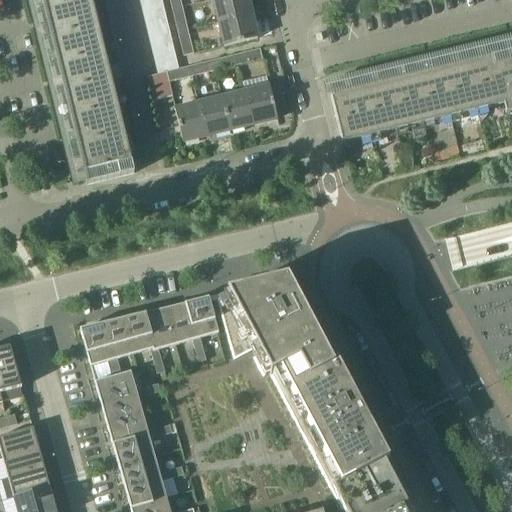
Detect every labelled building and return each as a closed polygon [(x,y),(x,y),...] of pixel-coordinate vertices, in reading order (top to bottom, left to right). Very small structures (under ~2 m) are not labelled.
[(91,0),(40,0),(87,186),(134,175),(91,0)] [(143,11),(163,6),(161,0),(141,0),(140,0),(143,11)] [(180,0),(170,0),(173,11),(182,9),(180,0)] [(248,0),(217,0),(213,1),(219,25),(252,17),(248,0)] [(143,11),(145,21),(166,16),(163,6),(143,11)] [(188,32),(182,9),(173,11),(179,34),(188,32)] [(145,21),(148,32),(168,27),(166,16),(145,21)] [(252,17),(219,25),(225,49),(258,40),(252,17)] [(148,32),(150,43),(171,38),(168,27),(148,32)] [(188,32),(179,34),(184,57),(194,55),(188,32)] [(153,53),(174,49),(171,38),(150,43),(153,53)] [(153,53),(156,64),(176,59),(174,49),(153,53)] [(260,51),(237,57),(239,67),(263,62),(260,51)] [(216,73),(239,67),(237,57),(213,63),(216,73)] [(331,98),(343,145),(505,105),(508,114),(511,112),(511,62),(496,66),(494,57),(331,98)] [(158,76),(166,74),(179,71),(176,59),(156,64),(158,76)] [(216,73),(213,63),(190,68),(192,79),(216,73)] [(169,84),(192,79),(190,68),(179,71),(166,74),(169,84)] [(158,76),(147,79),(153,103),(172,98),(169,84),(166,74),(158,76)] [(246,93),(254,127),(277,121),(269,88),(246,93)] [(246,93),(222,99),(230,132),(254,127),(246,93)] [(230,132),(222,99),(199,105),(206,138),(230,132)] [(206,138),(199,105),(175,111),(183,143),(206,138)] [(227,296),(216,298),(216,300),(234,362),(256,350),(299,433),(330,490),(383,462),(384,464),(388,461),(336,363),(332,366),(314,331),(313,329),(287,280),(246,290),(227,295),(227,296)] [(208,299),(186,305),(196,341),(200,340),(218,334),(209,302),(208,299)] [(196,341),(186,305),(181,306),(165,310),(175,347),(192,342),(196,341)] [(154,350),(154,352),(158,351),(175,347),(165,310),(144,315),(154,350)] [(133,356),(150,351),(154,350),(144,315),(139,317),(123,320),(133,356)] [(133,356),(123,320),(102,326),(112,362),(117,361),(133,356)] [(108,363),(112,362),(102,326),(80,331),(90,368),(91,368),(108,363)] [(192,342),(195,353),(203,351),(200,340),(196,341),(192,342)] [(10,348),(0,350),(0,393),(1,394),(22,389),(10,348)] [(162,362),(158,351),(154,352),(154,350),(150,351),(154,365),(162,362)] [(203,351),(195,353),(198,364),(206,362),(203,351)] [(112,362),(108,363),(110,371),(119,368),(117,361),(112,362)] [(162,362),(154,365),(157,376),(165,373),(162,362)] [(119,368),(110,371),(112,378),(121,376),(119,368)] [(101,406),(137,395),(136,392),(131,373),(121,376),(112,378),(94,383),(101,406)] [(158,386),(147,389),(149,396),(160,393),(158,386)] [(149,396),(147,389),(136,392),(137,395),(138,399),(149,396)] [(105,421),(107,426),(143,416),(138,399),(137,395),(101,406),(105,421)] [(14,416),(5,418),(8,428),(17,426),(14,416)] [(143,416),(107,426),(112,447),(149,437),(147,433),(143,416)] [(5,418),(0,419),(0,430),(8,428),(5,418)] [(170,427),(159,430),(161,438),(172,435),(170,427)] [(0,438),(0,450),(3,460),(39,450),(33,429),(0,438)] [(147,433),(149,437),(150,441),(161,438),(159,430),(147,433)] [(154,458),(150,441),(149,437),(112,447),(118,468),(154,458)] [(3,460),(8,479),(44,469),(39,450),(3,460)] [(154,458),(118,468),(124,489),(160,478),(159,475),(154,458)] [(341,511),(409,511),(384,464),(383,462),(330,490),(341,511)] [(50,489),(44,469),(8,479),(14,499),(50,489)] [(170,472),(172,479),(183,476),(181,469),(170,472)] [(159,475),(160,478),(161,482),(172,479),(170,472),(159,475)] [(124,489),(130,509),(166,499),(161,482),(160,478),(124,489)] [(14,499),(17,511),(42,511),(55,508),(50,489),(14,499)] [(169,511),(166,499),(130,509),(130,511),(169,511)]
